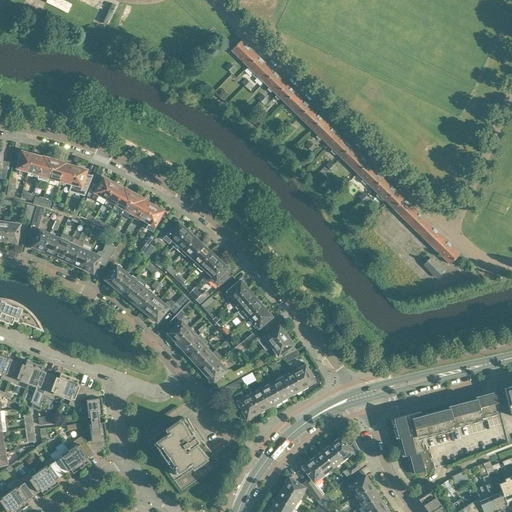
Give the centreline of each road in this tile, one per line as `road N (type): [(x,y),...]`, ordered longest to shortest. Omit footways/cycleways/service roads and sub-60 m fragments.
road 1 (residential): [(358,397),(260,266),(179,192),(85,142),(0,124)]
road 2 (residential): [(181,379),(114,313),(37,272),(0,264)]
road 3 (secondary): [(237,511),(278,446),(316,415),(358,397)]
road 4 (secondary): [(358,397),(511,358)]
road 5 (residential): [(121,378),(0,331)]
road 6 (residential): [(358,397),(414,511)]
